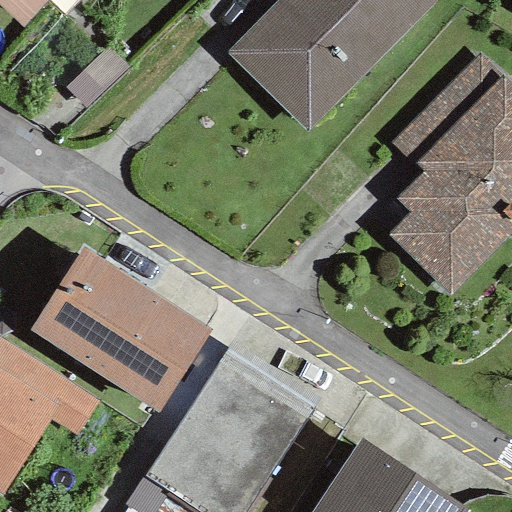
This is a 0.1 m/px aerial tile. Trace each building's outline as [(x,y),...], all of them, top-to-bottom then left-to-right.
[(0,0),(0,7),(22,27),(46,0),(0,0)] [(276,0),(224,52),(305,133),(438,0),(276,0)] [(511,86),(478,53),(390,143),(420,173),(394,199),(409,213),(388,235),(451,296),(511,233),(511,86)] [(209,330),(81,249),(29,330),(157,412),(209,330)] [(0,339),(0,369),(57,407),(49,420),(75,436),(97,401),(0,339)] [(245,511),(313,408),(225,351),(144,475),(200,511),(245,511)] [(0,369),(0,493),(1,494),(49,420),(57,407),(0,369)] [(466,511),(468,510),(361,438),(310,511),(466,511)] [(200,511),(144,475),(122,505),(127,507),(133,511),(200,511)]
